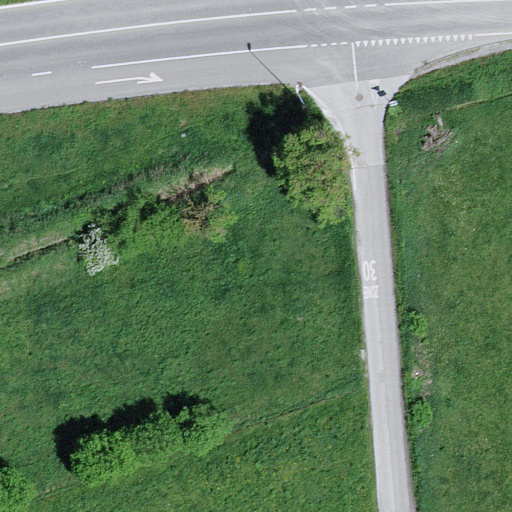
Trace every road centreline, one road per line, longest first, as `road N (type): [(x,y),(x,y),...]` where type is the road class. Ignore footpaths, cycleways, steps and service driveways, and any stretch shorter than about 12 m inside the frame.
road 1 (residential): [(349,6),(394,511)]
road 2 (tertiary): [(0,44),(349,6)]
road 3 (tertiary): [(349,6),(511,0)]
